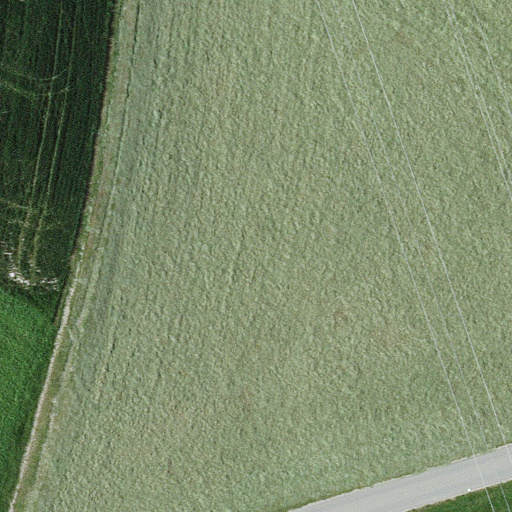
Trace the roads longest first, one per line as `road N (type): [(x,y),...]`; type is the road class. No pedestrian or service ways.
road 1 (track): [(23,511),(115,152),(126,0)]
road 2 (unclassified): [(351,511),(511,454)]
